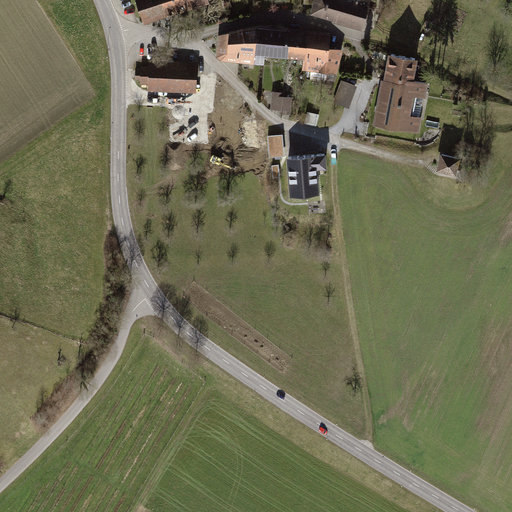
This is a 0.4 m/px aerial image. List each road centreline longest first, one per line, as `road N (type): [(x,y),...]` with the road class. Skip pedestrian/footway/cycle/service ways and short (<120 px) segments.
road 1 (track): [(367,455),(335,136),(373,90),(375,66),(349,29),(415,46),(511,97)]
road 2 (secondary): [(152,292),(232,366),(461,511)]
road 3 (residential): [(191,40),(302,135),(428,162)]
road 4 (secondary): [(114,34),(124,229),(152,292)]
road 5 (unclassified): [(0,487),(85,399),(114,358),(133,310),(152,292)]
road 6 (residential): [(191,40),(253,16),(291,13),(349,29)]
